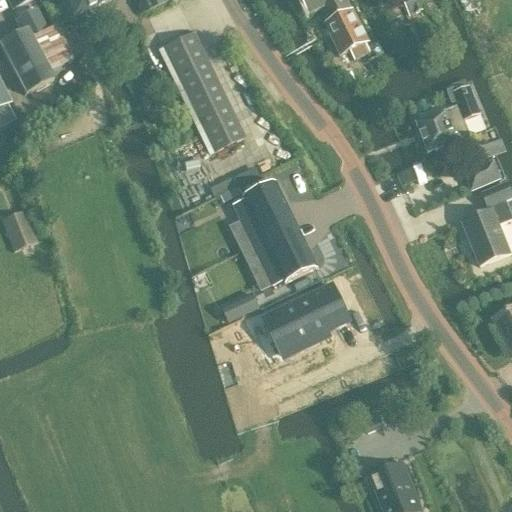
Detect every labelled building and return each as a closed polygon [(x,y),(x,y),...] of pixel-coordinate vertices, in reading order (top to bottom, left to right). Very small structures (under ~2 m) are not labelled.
[(4,0),(11,11),(31,0),(4,0)] [(58,0),(69,23),(109,4),(107,0),(58,0)] [(136,0),(144,15),(175,1),(174,0),(136,0)] [(338,0),(301,0),(310,17),(328,7),(330,12),(338,7),(336,1),(338,0)] [(338,7),(330,12),(332,15),(327,18),(331,24),(326,27),(341,57),(352,52),(356,60),(369,54),(365,46),(369,44),(353,13),(352,14),(345,0),(338,0),(336,1),(338,7)] [(405,0),(402,2),(409,17),(425,10),(423,7),(438,0),(405,0)] [(49,74),(71,63),(54,29),(46,33),(35,12),(14,23),(21,36),(0,47),(0,50),(24,97),(53,82),(49,74)] [(213,156),(244,142),(193,36),(162,51),(213,156)] [(425,55),(437,51),(434,41),(422,45),(425,55)] [(366,63),(371,72),(378,68),(381,67),(376,58),(366,63)] [(0,131),(15,123),(7,108),(12,105),(0,82),(0,131)] [(427,154),(471,137),(465,123),(480,117),(477,108),(469,89),(454,95),(459,107),(416,124),(427,154)] [(490,146),(480,149),(485,160),(494,156),(490,146)] [(464,175),(471,193),(500,181),(493,163),(464,175)] [(255,170),(235,180),(239,188),(259,178),(255,170)] [(410,170),(399,175),(404,187),(415,182),(410,170)] [(232,181),(211,191),(215,199),(236,189),(232,181)] [(245,204),(234,209),(241,224),(254,249),(292,230),(296,228),(297,228),(296,226),(285,204),(276,186),(244,201),(245,204)] [(511,218),(506,203),(511,200),(506,186),(482,196),(489,214),(462,225),(480,268),(510,256),(498,228),(511,222),(511,218)] [(37,245),(25,213),(1,223),(13,254),(37,245)] [(292,230),(254,249),(273,289),(284,283),(285,286),(317,270),(309,252),(298,230),(297,228),(296,228),(292,230)] [(334,288),(264,322),(281,357),(299,349),(301,353),(317,345),(315,341),(328,334),(351,323),(334,288)] [(511,311),(494,322),(511,353),(511,311)] [(378,416),(361,422),(367,435),(383,429),(378,416)] [(420,511),(403,467),(370,480),(383,511),(420,511)]
